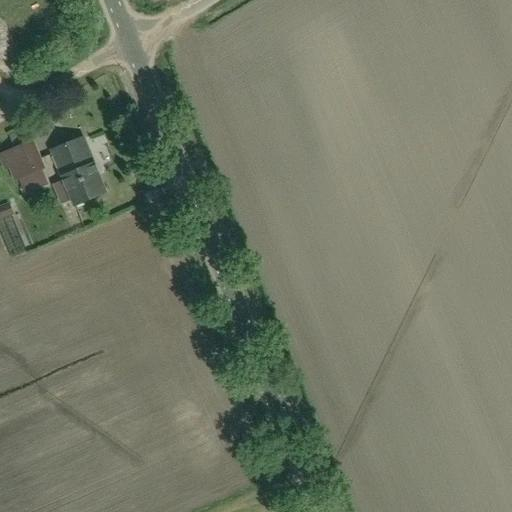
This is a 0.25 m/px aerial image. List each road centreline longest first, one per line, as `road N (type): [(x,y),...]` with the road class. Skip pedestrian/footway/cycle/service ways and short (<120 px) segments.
road 1 (unclassified): [(322,511),(129,38)]
road 2 (unclassified): [(0,116),(129,38)]
